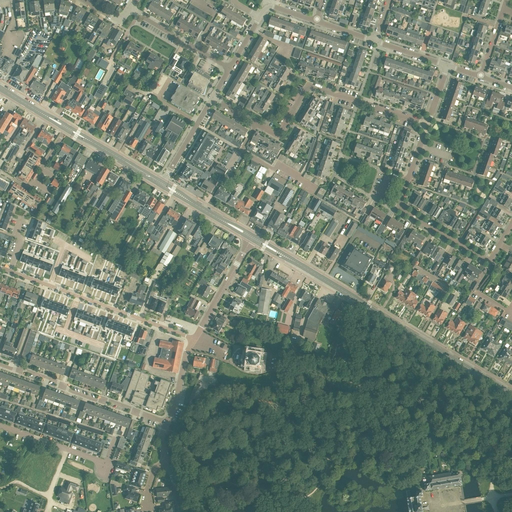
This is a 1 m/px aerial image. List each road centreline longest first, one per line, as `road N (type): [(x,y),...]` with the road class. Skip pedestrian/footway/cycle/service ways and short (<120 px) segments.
road 1 (primary): [(511,394),(251,237)]
road 2 (residential): [(426,125),(313,86),(272,136),(211,100)]
road 3 (residential): [(10,272),(194,339)]
road 4 (residential): [(488,263),(398,207),(426,125)]
road 5 (residential): [(139,413),(0,364)]
